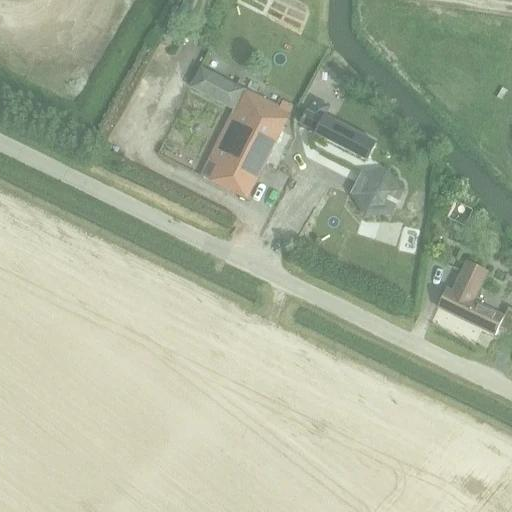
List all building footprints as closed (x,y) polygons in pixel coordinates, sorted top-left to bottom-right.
[(246,201),(292,108),(282,103),(279,109),(201,69),(191,89),(234,111),(201,177),(246,201)] [(376,146),(325,119),(330,107),(314,100),(308,114),(306,113),(300,125),(316,133),(315,136),(367,163),(376,146)] [(391,217),(402,194),(388,172),(363,174),(351,197),(366,218),(391,217)] [(426,201),(415,201),(414,218),(425,219),(426,201)] [(437,309),(495,337),(498,330),(509,336),(511,328),(511,311),(508,309),(503,319),(472,303),(487,273),(467,263),(452,294),(446,291),(437,309)]
